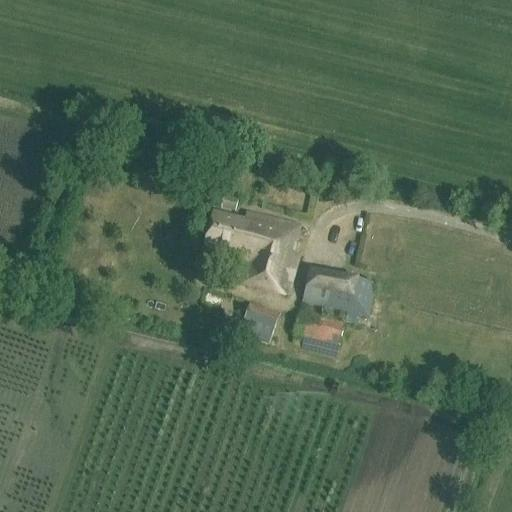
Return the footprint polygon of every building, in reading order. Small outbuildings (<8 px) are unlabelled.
[(224,201),(222,209),(236,212),(237,204),(224,201)] [(294,243),(297,244),(301,227),(250,215),(248,222),(215,214),(206,248),(226,253),(224,258),(248,265),(243,284),(289,296),(300,256),(290,254),(294,243)] [(310,271),(302,304),(368,320),(377,285),(310,271)] [(300,312),(294,335),(340,347),(346,322),(300,312)] [(284,323),(281,343),(291,345),(294,324),(284,323)]
